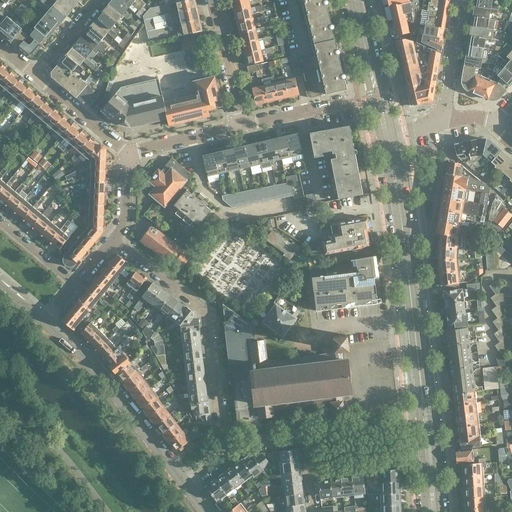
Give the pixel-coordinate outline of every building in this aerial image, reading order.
[(50,9),(46,12),(59,23),(66,16),(53,5),(46,0),(40,0),(40,1),(50,9)] [(46,0),(53,5),(66,16),(71,9),(60,0),(56,0),(55,2),(53,0),(46,0)] [(60,0),(71,9),(78,2),(76,0),(75,0),(60,0)] [(118,0),(112,0),(109,4),(122,15),(124,16),(126,19),(129,15),(125,11),(128,8),(119,0),(118,0)] [(133,0),(118,0),(119,0),(128,8),(131,4),(139,10),(142,7),(134,0),(133,0)] [(170,3),(173,13),(177,12),(197,8),(194,0),(184,0),(183,0),(174,2),(170,3)] [(237,0),(235,0),(231,1),(232,6),(232,7),(232,11),(234,11),(234,12),(251,8),(249,1),(251,0),(253,0),(237,0)] [(325,0),(303,0),(308,20),(308,21),(329,16),(327,6),(328,6),(329,4),(329,2),(327,1),(325,1),(325,0)] [(412,21),(410,13),(413,12),(416,11),(416,10),(420,9),(417,0),(414,0),(412,0),(412,2),(410,2),(410,1),(389,6),(383,8),(387,21),(392,20),(396,35),(410,32),(407,22),(412,21)] [(447,10),(449,0),(422,0),(422,5),(428,6),(447,10)] [(491,0),(475,0),(474,6),(490,9),(497,10),(498,5),(491,4),(491,0)] [(144,20),(166,15),(173,13),(170,3),(164,4),(155,7),(152,8),(149,8),(147,11),(143,16),(144,20)] [(109,4),(103,12),(116,22),(119,18),(121,20),(124,16),(122,15),(109,4)] [(255,11),(263,9),(263,5),(254,7),(251,8),(234,12),(235,16),(234,18),(235,21),(236,22),(237,22),(253,18),(252,12),(255,11)] [(447,10),(428,6),(422,5),(421,10),(420,15),(446,19),(447,10)] [(473,16),(489,19),(490,13),(496,14),(497,10),(490,9),(474,6),(473,16)] [(143,16),(147,11),(142,7),(139,10),(138,12),(143,16)] [(197,8),(177,12),(173,13),(174,18),(178,17),(180,24),(199,20),(197,8)] [(33,13),(40,19),(53,30),(59,23),(46,12),(43,17),(38,13),(35,10),(35,11),(33,13)] [(103,12),(97,19),(116,34),(118,31),(112,26),(116,22),(103,12)] [(34,27),(35,28),(47,38),(53,30),(40,19),(33,13),(30,16),(33,19),(37,23),(34,27)] [(146,32),(169,27),(166,15),(144,20),(146,32)] [(444,28),(446,19),(420,15),(419,20),(419,24),(424,25),(444,28)] [(253,18),(237,22),(238,27),(237,28),(237,31),(239,32),(239,33),(256,29),(254,22),(262,20),(261,16),(253,18)] [(308,21),(309,24),(314,44),(335,39),(333,31),(334,30),(335,28),(333,26),(331,25),(329,16),(308,21)] [(494,20),(489,19),(473,16),(471,26),(487,28),(493,29),(494,20)] [(6,18),(0,24),(0,32),(3,35),(16,21),(13,18),(11,20),(7,17),(6,18)] [(97,19),(91,26),(104,37),(107,33),(109,34),(108,34),(114,39),(118,36),(116,34),(97,19)] [(16,21),(3,35),(10,41),(20,30),(24,25),(17,20),(16,21)] [(199,20),(180,24),(182,30),(177,31),(178,36),(183,35),(202,30),(199,20)] [(129,26),(135,31),(137,28),(131,23),(129,26)] [(444,28),(424,25),(419,24),(418,28),(417,33),(443,38),(444,28)] [(91,26),(85,33),(98,44),(102,48),(105,50),(108,48),(105,45),(105,44),(100,41),(104,37),(91,26)] [(471,26),(469,36),(485,38),(491,39),(493,29),(487,28),(471,26)] [(172,38),(169,27),(146,32),(149,43),(172,38)] [(256,29),(239,33),(240,37),(239,39),(240,42),(241,43),(258,39),(257,32),(260,32),(260,31),(265,31),(264,27),(256,29)] [(30,36),(34,40),(41,46),(47,38),(35,28),(30,34),(30,36)] [(20,30),(10,41),(18,48),(24,41),(27,37),(26,35),(20,30)] [(122,39),(126,43),(132,35),(128,32),(122,39)] [(98,44),(85,33),(79,40),(92,51),(96,55),(99,51),(100,51),(103,53),(105,50),(102,48),(98,44)] [(440,53),(442,38),(417,33),(416,33),(415,42),(430,49),(431,50),(437,52),(437,51),(440,53)] [(469,36),(468,45),(484,48),(487,49),(488,49),(489,45),(484,44),(485,38),(469,36)] [(258,39),(241,43),(242,47),(241,49),(242,52),(244,53),(244,54),(261,50),(265,49),(263,42),(270,41),(269,37),(258,39)] [(122,39),(117,45),(123,49),(126,43),(122,39)] [(335,39),(314,44),(317,56),(320,71),(341,66),(339,56),(340,55),(341,53),(339,51),(337,50),(335,39)] [(397,42),(396,42),(398,52),(399,52),(401,57),(430,50),(430,49),(413,42),(413,41),(404,39),(398,40),(397,41),(397,42)] [(24,41),(18,48),(28,56),(32,56),(41,46),(34,40),(30,44),(28,44),(24,41)] [(79,40),(73,47),(86,58),(93,64),(95,62),(92,59),(96,55),(92,51),(79,40)] [(506,57),(510,60),(511,61),(511,47),(505,43),(504,43),(503,48),(509,53),(506,57)] [(466,55),(482,58),(486,58),(487,49),(484,48),(468,45),(466,55)] [(261,50),(244,54),(245,58),(244,60),(245,63),(246,64),(247,65),(260,62),(264,61),(262,55),(276,51),(275,46),(265,49),(261,50)] [(73,47),(67,55),(78,65),(79,66),(83,62),(91,69),(94,65),(86,58),(73,47)] [(117,49),(112,56),(113,57),(116,59),(120,52),(117,49)] [(427,66),(425,73),(436,75),(440,53),(437,51),(437,52),(431,50),(430,49),(430,50),(427,66)] [(401,57),(404,72),(427,66),(430,50),(401,57)] [(78,65),(67,55),(61,62),(71,71),(73,71),(78,65)] [(466,55),(464,66),(475,67),(480,68),(481,63),(490,64),(490,59),(482,58),(466,55)] [(317,56),(298,61),(306,95),(307,97),(309,98),(311,98),(326,94),(320,71),(317,56)] [(499,57),(496,61),(499,64),(503,68),(504,67),(507,63),(499,57)] [(67,68),(61,62),(52,72),(52,77),(62,85),(71,74),(71,71),(67,68)] [(101,72),(106,77),(111,68),(107,64),(101,72)] [(258,64),(247,67),(248,73),(255,71),(255,72),(256,71),(259,71),(258,64)] [(500,71),(497,75),(501,79),(509,86),(511,82),(511,74),(504,67),(503,68),(499,64),(496,67),(500,71)] [(346,88),(344,81),(346,79),(346,77),(345,75),(343,75),(341,66),(320,71),(326,94),(345,90),(346,88)] [(427,66),(404,72),(403,72),(406,84),(407,84),(407,87),(420,84),(423,83),(424,79),(427,66)] [(475,67),(464,66),(462,79),(462,83),(463,85),(463,86),(465,88),(468,90),(473,92),(480,76),(483,69),(480,68),(475,67)] [(480,76),(473,92),(483,97),(490,80),(493,72),(491,70),(487,79),(480,76)] [(8,73),(0,82),(0,84),(7,91),(16,81),(11,76),(13,74),(13,75),(13,74),(11,73),(11,72),(10,72),(9,71),(8,73)] [(97,74),(91,80),(95,84),(103,74),(99,71),(98,72),(97,74)] [(71,74),(62,85),(69,91),(79,79),(73,74),(71,74)] [(79,79),(69,91),(77,97),(88,84),(91,80),(94,77),(90,74),(84,81),(80,78),(79,79)] [(283,76),(272,79),(277,99),(278,99),(279,100),(282,100),(283,98),(288,97),(284,80),(283,76)] [(163,102),(167,118),(168,125),(209,115),(208,109),(215,108),(213,101),(219,100),(214,77),(194,82),(197,95),(184,98),(182,97),(181,97),(179,98),(179,97),(177,99),(164,102),(163,102)] [(18,78),(16,81),(7,91),(16,99),(25,88),(20,84),(21,82),(22,82),(20,80),(20,79),(19,80),(18,78)] [(121,87),(116,92),(130,104),(162,96),(158,78),(121,87)] [(273,100),(277,99),(272,79),(272,78),(262,80),(263,85),(267,102),(268,103),(272,102),(273,100)] [(292,78),(284,80),(288,97),(290,98),(293,97),(294,95),(299,94),(297,88),(295,78),(292,79),(292,78)] [(413,105),(432,101),(435,81),(424,79),(423,83),(423,84),(420,85),(420,84),(407,87),(408,90),(407,90),(409,99),(411,98),(412,102),(410,102),(411,106),(412,105),(412,106),(413,106),(413,105)] [(490,80),(483,97),(488,99),(488,98),(493,100),(495,100),(496,99),(497,98),(501,95),(509,86),(501,79),(497,83),(490,80)] [(88,84),(77,97),(84,104),(92,94),(95,90),(91,87),(95,84),(91,80),(88,84)] [(263,85),(254,87),(254,88),(252,88),(256,104),(257,104),(258,105),(261,104),(262,103),(267,102),(263,85)] [(27,86),(25,88),(16,99),(10,106),(19,114),(26,106),(25,106),(34,95),(29,91),(30,89),(31,90),(31,89),(29,87),(28,87),(27,86)] [(103,98),(98,104),(103,108),(101,110),(117,124),(119,125),(129,127),(130,127),(167,118),(163,102),(164,102),(162,96),(130,104),(116,92),(109,101),(106,99),(111,88),(107,86),(107,89),(103,98)] [(90,108),(89,107),(100,95),(95,90),(92,94),(84,104),(89,108),(90,108)] [(34,95),(25,106),(26,106),(19,114),(17,116),(22,120),(26,114),(30,118),(34,114),(43,103),(37,98),(39,97),(37,95),(38,94),(37,94),(36,93),(34,95)] [(43,103),(34,114),(28,121),(31,123),(37,116),(43,121),(52,110),(46,106),(48,104),(46,102),(46,101),(46,102),(45,101),(43,103)] [(52,110),(43,121),(51,128),(60,118),(55,113),(56,111),(57,112),(57,111),(55,110),(55,109),(54,109),(53,108),(52,110)] [(60,118),(51,128),(60,136),(69,125),(64,121),(65,119),(66,119),(64,117),(64,116),(63,116),(62,116),(60,118)] [(69,143),(78,133),(73,128),(74,126),(75,126),(73,124),(72,124),(71,123),(69,125),(60,136),(54,144),(63,151),(67,146),(69,143)] [(320,131),(309,133),(314,157),(333,154),(333,158),(331,159),(331,162),(333,162),(334,166),(332,166),(334,178),(336,178),(337,182),(335,182),(336,185),(333,185),(334,188),(336,188),(338,188),(339,192),(337,192),(338,199),(363,194),(355,154),(353,154),(352,150),(354,150),(350,129),(345,126),(325,130),(325,127),(320,128),(320,131)] [(7,128),(3,133),(11,140),(15,136),(7,128)] [(78,133),(69,143),(67,146),(70,149),(72,146),(78,151),(87,140),(81,135),(83,134),(84,134),(81,132),(82,132),(81,131),(80,131),(78,133)] [(291,157),(292,161),(303,159),(297,133),(292,134),(291,132),(286,133),(291,157)] [(281,137),(276,138),(281,160),(291,157),(286,133),(281,134),(281,137)] [(270,137),(265,138),(270,162),(281,160),(276,138),(271,139),(270,137)] [(89,138),(87,140),(78,151),(76,153),(72,158),(75,161),(79,156),(81,154),(87,158),(96,148),(90,143),(92,141),(90,139),(90,138),(89,139),(89,138)] [(265,138),(260,139),(260,142),(255,143),(260,165),(270,162),(265,138)] [(478,139),(471,141),(474,156),(482,154),(483,155),(490,140),(489,140),(486,139),(484,138),(478,139)] [(490,140),(483,155),(486,158),(491,162),(494,157),(501,150),(490,140)] [(455,144),(458,156),(456,158),(458,158),(464,164),(465,164),(478,174),(481,171),(476,167),(479,163),(477,162),(483,155),(482,154),(474,156),(471,141),(464,142),(455,144)] [(249,142),(244,143),(249,167),(260,165),(255,143),(250,144),(249,142)] [(239,147),(234,148),(239,170),(249,167),(244,143),(239,144),(239,147)] [(96,148),(87,158),(91,161),(95,160),(105,159),(106,151),(105,148),(105,147),(103,146),(102,145),(101,145),(99,145),(97,146),(96,148)] [(228,147),(223,148),(228,172),(239,170),(234,148),(229,149),(228,147)] [(218,152),(213,153),(218,174),(228,172),(223,148),(218,149),(218,152)] [(43,155),(35,149),(30,156),(38,162),(43,155)] [(494,157),(491,162),(490,162),(495,166),(494,167),(497,170),(509,157),(501,150),(494,157)] [(208,183),(219,180),(218,174),(213,153),(208,154),(207,152),(201,153),(208,183)] [(38,164),(29,156),(26,159),(35,167),(38,164)] [(44,157),(39,163),(46,169),(51,164),(44,157)] [(511,159),(509,157),(497,170),(501,173),(502,172),(506,176),(511,168),(511,159)] [(151,182),(145,190),(150,194),(149,194),(165,207),(187,181),(186,180),(190,174),(171,158),(160,171),(158,170),(149,181),(151,182)] [(90,170),(105,171),(107,171),(107,170),(108,170),(108,169),(107,169),(107,167),(107,166),(107,167),(105,167),(105,159),(95,160),(91,161),(90,170)] [(447,174),(444,186),(489,193),(490,189),(461,165),(461,164),(449,162),(447,174)] [(56,180),(64,175),(59,169),(52,176),(56,180)] [(90,182),(104,182),(107,182),(107,181),(107,180),(107,177),(106,177),(106,178),(104,178),(105,171),(90,170),(90,176),(86,176),(86,182),(90,182)] [(5,183),(0,189),(0,197),(5,202),(14,191),(9,186),(16,178),(13,175),(5,183)] [(85,193),(89,193),(104,194),(106,194),(106,192),(107,193),(107,192),(106,192),(106,189),(106,190),(104,189),(104,182),(90,182),(86,182),(85,189),(80,189),(80,193),(85,193)] [(290,182),(284,183),(287,197),(293,196),(290,182)] [(14,191),(5,202),(4,203),(5,204),(5,205),(7,207),(8,206),(7,206),(9,205),(14,209),(26,195),(27,194),(21,189),(24,186),(21,183),(18,187),(14,191)] [(284,183),(278,184),(281,199),(287,197),(284,183)] [(278,184),(272,185),(275,200),(281,199),(278,184)] [(272,185),(266,187),(269,201),(275,200),(272,185)] [(496,185),(494,187),(502,195),(506,190),(502,187),(500,189),(496,185)] [(444,186),(442,197),(487,205),(489,193),(444,186)] [(266,187),(260,188),(263,202),(269,201),(266,187)] [(260,188),(254,189),(256,203),(263,202),(260,188)] [(254,189),(248,190),(250,205),(256,203),(254,189)] [(173,205),(185,216),(198,200),(186,190),(173,205)] [(248,190),(240,192),(240,195),(242,194),(244,206),(250,205),(248,190)] [(240,192),(229,194),(229,197),(236,195),(238,207),(244,206),(242,194),(240,195),(240,192)] [(89,205),(103,205),(106,205),(106,204),(106,203),(106,201),(105,201),(103,201),(104,194),(89,193),(89,205)] [(229,194),(221,196),(222,200),(232,208),(238,207),(236,195),(229,197),(229,194)] [(26,195),(14,209),(13,211),(14,212),(14,213),(16,214),(17,214),(18,212),(23,217),(32,206),(27,202),(30,198),(26,195)] [(307,196),(309,206),(317,204),(315,195),(307,196)] [(492,204),(486,230),(488,230),(491,225),(493,221),(502,203),(503,201),(497,195),(492,204)] [(309,206),(307,196),(293,199),(296,212),(303,210),(302,207),(309,206)] [(440,209),(485,217),(487,205),(442,197),(440,209)] [(198,200),(185,216),(198,226),(211,211),(198,200)] [(32,206),(23,217),(22,219),(23,220),(25,222),(26,221),(27,220),(32,224),(41,214),(36,209),(38,205),(35,203),(32,206)] [(502,203),(493,221),(491,225),(499,232),(511,215),(511,214),(503,208),(505,206),(502,203)] [(89,211),(88,216),(103,217),(105,217),(105,216),(106,216),(106,215),(105,215),(106,212),(105,212),(103,212),(103,205),(89,205),(89,211)] [(42,232),(50,221),(46,217),(52,210),(48,207),(41,214),(32,224),(31,226),(32,227),(32,228),(35,230),(35,229),(36,227),(42,232)] [(440,209),(438,221),(474,227),(483,229),(485,217),(440,209)] [(219,218),(214,214),(193,238),(200,243),(209,231),(208,230),(219,218)] [(88,227),(102,228),(105,228),(105,227),(105,226),(105,224),(102,224),(103,217),(88,216),(88,227)] [(79,221),(75,217),(71,221),(76,225),(79,221)] [(224,222),(219,218),(208,230),(209,231),(211,230),(225,227),(224,222)] [(367,219),(367,218),(360,219),(354,220),(354,219),(352,219),(352,220),(338,223),(330,225),(333,240),(324,242),(326,253),(355,248),(355,249),(361,247),(361,246),(369,245),(369,243),(367,235),(368,235),(367,234),(367,231),(370,231),(369,229),(367,219)] [(50,221),(42,232),(40,234),(41,235),(41,236),(41,235),(44,237),(45,235),(50,240),(59,229),(50,221)] [(438,221),(436,233),(441,234),(458,237),(465,238),(466,238),(467,231),(473,232),(474,227),(460,225),(438,221)] [(59,229),(50,240),(49,242),(50,242),(49,243),(50,243),(52,245),(53,244),(54,242),(60,248),(63,245),(66,240),(69,237),(63,232),(67,227),(64,224),(59,229)] [(164,229),(170,234),(173,230),(166,225),(164,229)] [(143,242),(142,243),(147,247),(148,245),(179,269),(190,256),(151,226),(148,230),(147,229),(142,235),(144,236),(141,240),(143,242)] [(88,227),(85,231),(95,240),(102,232),(102,228),(88,227)] [(85,231),(77,240),(88,249),(92,243),(94,245),(96,243),(97,243),(97,242),(97,241),(95,240),(85,231)] [(292,245),(272,232),(267,240),(286,253),(285,255),(290,259),(299,247),(293,243),(292,245)] [(464,249),(465,238),(458,237),(441,234),(440,239),(439,239),(438,245),(439,245),(439,248),(456,249),(458,249),(464,249)] [(192,244),(184,239),(181,243),(188,248),(192,244)] [(77,240),(70,249),(80,258),(85,252),(87,253),(86,254),(87,254),(89,252),(90,251),(88,249),(77,240)] [(495,242),(491,247),(493,271),(499,270),(498,253),(497,244),(495,242)] [(511,256),(497,244),(498,253),(511,264),(511,256)] [(438,259),(438,261),(458,259),(458,249),(456,249),(439,248),(439,253),(437,253),(437,259),(438,259)] [(66,253),(64,255),(64,256),(63,257),(63,258),(63,259),(63,260),(63,261),(63,262),(64,263),(64,264),(65,264),(66,265),(66,266),(67,266),(68,266),(69,266),(70,266),(71,266),(72,266),(73,265),(74,265),(75,264),(77,261),(79,263),(81,261),(82,259),(80,258),(70,249),(69,250),(66,253)] [(511,264),(498,253),(499,270),(506,269),(511,264)] [(108,262),(110,264),(120,273),(129,263),(118,254),(113,261),(111,259),(109,261),(108,261),(108,262)] [(312,277),(313,284),(316,311),(378,303),(375,278),(379,277),(375,256),(351,260),(352,267),(351,272),(312,277)] [(458,259),(438,261),(439,266),(438,266),(439,272),(440,272),(440,273),(459,271),(458,259)] [(100,271),(102,273),(113,282),(120,273),(110,264),(105,270),(103,268),(104,268),(103,268),(101,270),(100,271)] [(134,267),(126,278),(129,280),(134,274),(135,272),(137,270),(134,267)] [(459,271),(440,273),(440,278),(439,278),(440,284),(441,284),(441,285),(451,284),(459,283),(461,282),(459,271)] [(134,274),(129,280),(126,283),(132,288),(130,292),(134,294),(136,290),(146,278),(147,278),(147,277),(146,277),(146,276),(145,276),(143,274),(143,275),(142,277),(135,272),(134,274)] [(94,282),(105,292),(113,282),(102,273),(97,279),(96,277),(94,279),(93,279),(93,281),(94,282)] [(85,290),(87,291),(98,300),(105,292),(94,282),(90,288),(88,286),(86,288),(85,288),(86,288),(85,290)] [(493,282),(489,286),(495,294),(500,294),(498,282),(493,282)] [(141,297),(142,297),(150,304),(162,289),(161,289),(161,288),(157,285),(157,286),(153,283),(149,288),(148,288),(141,297)] [(162,289),(150,304),(148,307),(152,310),(155,307),(158,310),(170,295),(169,295),(169,294),(166,291),(165,292),(162,289)] [(464,301),(463,289),(444,291),(444,293),(443,294),(443,298),(445,299),(445,304),(448,303),(464,301)] [(77,298),(79,300),(90,309),(98,300),(87,291),(82,297),(81,295),(80,295),(79,297),(78,297),(77,298)] [(504,294),(500,294),(495,294),(490,298),(496,306),(501,306),(505,305),(504,294)] [(167,316),(178,302),(177,301),(178,300),(174,297),(173,298),(170,295),(158,310),(156,312),(161,316),(163,313),(167,316)] [(279,295),(273,302),(275,304),(262,322),(282,336),(295,318),(294,317),(299,310),(279,295)] [(71,306),(68,309),(67,310),(67,311),(65,313),(66,313),(68,314),(63,320),(73,329),(75,327),(89,311),(90,312),(91,310),(90,309),(79,300),(75,306),(73,304),(73,303),(71,306),(71,305),(70,306),(71,306)] [(144,304),(139,301),(137,305),(136,306),(140,310),(144,304)] [(466,313),(464,301),(448,303),(445,304),(445,305),(444,306),(444,310),(446,311),(447,315),(466,313)] [(178,302),(167,316),(174,322),(174,321),(175,322),(187,307),(182,304),(182,305),(178,302)] [(251,324),(222,304),(226,331),(248,328),(251,324)] [(501,306),(496,306),(491,310),(497,318),(502,318),(501,306)] [(187,307),(175,322),(180,326),(198,316),(187,307)] [(470,313),(466,313),(447,315),(447,317),(446,318),(446,321),(448,322),(448,328),(467,325),(467,320),(471,320),(470,313)] [(199,330),(198,316),(180,326),(181,332),(199,330)] [(144,329),(146,326),(149,322),(144,318),(139,325),(144,329)] [(503,330),(502,318),(497,318),(492,322),(498,330),(503,330)] [(83,330),(82,332),(87,337),(86,339),(85,338),(85,339),(87,341),(86,341),(87,342),(87,341),(88,342),(90,340),(100,331),(91,322),(89,324),(88,325),(87,326),(86,327),(83,330)] [(254,335),(252,326),(252,325),(251,324),(248,328),(226,331),(230,370),(238,432),(262,429),(261,423),(281,420),(279,408),(272,409),(273,415),(259,417),(258,404),(256,404),(255,397),(251,396),(248,395),(246,392),(245,389),(245,385),(247,382),(249,380),(253,378),(252,371),(254,371),(250,343),(251,342),(250,336),(254,335)] [(155,332),(146,326),(144,329),(142,331),(148,340),(150,337),(155,332)] [(448,342),(448,343),(469,340),(476,340),(476,336),(469,337),(467,328),(447,330),(447,336),(446,336),(447,342),(448,342)] [(156,330),(155,332),(150,337),(153,339),(159,334),(156,330)] [(200,335),(199,330),(181,332),(180,332),(181,343),(200,341),(199,335),(200,335)] [(504,342),(503,330),(498,330),(493,334),(499,342),(504,342)] [(100,331),(90,340),(95,345),(94,347),(93,347),(95,349),(95,350),(96,350),(97,350),(98,349),(108,339),(100,331)] [(272,409),(279,408),(331,402),(332,414),(343,412),(341,393),(350,392),(349,380),(348,380),(348,379),(347,379),(347,378),(346,374),(347,374),(347,373),(347,372),(348,372),(346,359),(342,360),(340,349),(348,348),(346,335),(333,336),(334,347),(324,349),(325,354),(266,362),(263,341),(251,342),(250,343),(254,371),(252,371),(253,378),(249,380),(247,382),(245,385),(245,389),(246,392),(248,395),(251,396),(255,397),(256,404),(258,404),(259,417),(273,415),(272,409)] [(106,357),(111,363),(111,364),(110,365),(116,374),(116,373),(117,374),(131,363),(130,362),(124,354),(120,350),(122,348),(130,342),(127,338),(118,347),(116,348),(106,357)] [(108,339),(98,349),(103,354),(102,355),(101,355),(103,357),(103,358),(104,359),(106,357),(116,348),(108,339)] [(469,340),(448,343),(449,345),(447,345),(448,352),(449,351),(451,361),(449,361),(450,367),(451,367),(451,368),(472,366),(479,365),(479,361),(472,362),(469,344),(476,343),(476,340),(469,340)] [(200,341),(181,343),(183,353),(201,351),(200,346),(201,346),(201,341),(200,341)] [(505,354),(504,342),(499,342),(494,346),(500,354),(505,354)] [(142,353),(149,348),(146,344),(139,350),(142,353)] [(165,345),(164,345),(156,346),(155,346),(156,354),(166,353),(165,345)] [(201,351),(183,353),(184,362),(202,360),(202,356),(203,356),(202,351),(201,351)] [(131,363),(117,374),(123,382),(137,371),(140,369),(136,364),(144,358),(140,354),(133,360),(130,362),(131,363)] [(166,354),(156,356),(162,365),(167,365),(166,354)] [(506,366),(505,354),(500,354),(495,358),(498,366),(506,366)] [(184,362),(185,373),(203,371),(203,370),(204,370),(204,365),(203,365),(202,360),(184,362)] [(472,366),(451,368),(452,370),(451,370),(451,377),(452,376),(454,385),(452,386),(453,392),(454,392),(455,394),(457,393),(475,391),(482,390),(482,386),(475,387),(473,369),(479,368),(479,365),(472,366)] [(498,388),(496,367),(482,368),(484,390),(498,388)] [(137,371),(123,382),(129,390),(144,379),(137,371)] [(203,371),(185,373),(174,374),(175,380),(186,378),(186,384),(205,381),(206,380),(205,376),(204,376),(203,371)] [(144,379),(129,390),(136,399),(150,388),(144,379)] [(186,384),(187,393),(188,394),(206,392),(206,391),(207,391),(206,386),(205,386),(205,381),(186,384)] [(172,385),(178,395),(180,394),(179,384),(172,385)] [(150,388),(136,399),(142,407),(156,396),(150,388)] [(455,394),(454,394),(455,395),(453,396),(454,399),(455,400),(456,404),(476,402),(475,391),(457,393),(455,394)] [(206,392),(188,394),(187,393),(180,394),(178,395),(180,399),(184,399),(184,398),(188,398),(189,404),(190,404),(190,403),(208,401),(207,396),(207,397),(206,392)] [(156,396),(142,407),(149,416),(163,405),(156,396)] [(508,399),(502,400),(504,408),(510,407),(508,399)] [(190,403),(190,404),(191,410),(193,410),(193,416),(195,415),(196,422),(200,422),(201,423),(210,422),(208,401),(190,403)] [(476,402),(456,404),(456,406),(455,407),(455,410),(457,411),(457,416),(478,413),(476,402)] [(163,405),(149,416),(155,425),(170,414),(165,408),(167,406),(165,403),(163,405)] [(478,413),(457,416),(456,418),(456,421),(458,422),(459,426),(479,424),(478,413)] [(170,414),(155,425),(162,433),(176,422),(170,414)] [(176,422),(162,433),(168,442),(183,431),(176,422)] [(479,424),(459,426),(459,427),(457,428),(458,432),(459,432),(460,437),(478,435),(480,434),(479,424)] [(183,431),(168,442),(175,451),(176,451),(178,453),(183,449),(182,447),(190,440),(185,434),(188,432),(186,429),(183,431)] [(478,435),(460,437),(460,438),(459,439),(459,442),(460,443),(461,448),(469,447),(469,448),(480,446),(482,446),(480,434),(478,435)] [(497,450),(499,462),(506,462),(505,455),(507,455),(506,454),(506,450),(505,447),(499,448),(497,450)] [(297,449),(278,452),(279,462),(280,462),(299,461),(298,456),(299,454),(299,452),(298,451),(297,449)] [(468,450),(455,451),(455,453),(454,454),(454,457),(456,458),(456,464),(467,463),(467,465),(473,464),(472,449),(468,449),(468,450)] [(264,456),(262,454),(255,459),(257,461),(263,469),(264,468),(270,464),(266,460),(264,456)] [(257,461),(255,459),(253,456),(249,458),(247,455),(242,460),(248,468),(247,469),(252,476),(254,478),(259,474),(262,477),(266,474),(264,470),(263,469),(257,461)] [(233,466),(244,482),(252,476),(247,469),(248,468),(242,460),(238,463),(236,463),(234,464),(233,466)] [(299,461),(280,462),(279,462),(280,473),(282,473),(300,471),(299,467),(300,465),(300,463),(299,461)] [(486,463),(466,465),(462,465),(463,470),(461,471),(462,474),(463,476),(483,475),(483,468),(486,468),(486,463)] [(224,473),(223,474),(236,488),(244,482),(233,466),(229,469),(227,470),(225,471),(224,473)] [(399,469),(379,472),(379,474),(380,474),(380,482),(400,481),(399,476),(400,475),(400,472),(399,471),(399,469)] [(300,471),(282,473),(280,473),(282,485),(283,485),(301,482),(302,480),(302,477),(300,475),(300,471)] [(219,477),(215,480),(226,494),(227,495),(236,488),(223,474),(222,474),(220,475),(219,477)] [(352,476),(351,476),(353,495),(365,494),(363,477),(362,475),(358,475),(356,474),(354,475),(352,476)] [(483,475),(463,476),(463,480),(462,482),(462,485),(464,486),(464,487),(484,486),(483,475)] [(333,478),(329,478),(332,498),(343,496),(340,477),(337,476),(335,477),(333,478)] [(342,476),(340,477),(343,496),(353,495),(351,476),(347,476),(345,476),(342,476)] [(322,479),(318,480),(320,499),(322,499),(323,501),(332,500),(332,498),(329,478),(329,479),(326,478),(324,478),(322,479)] [(226,494),(215,480),(214,480),(212,481),(211,482),(210,484),(206,486),(206,487),(204,489),(210,496),(212,494),(219,503),(221,502),(222,501),(221,499),(227,495),(226,494)] [(400,481),(380,482),(381,493),(400,492),(400,488),(401,487),(401,484),(400,482),(400,481)] [(301,482),(283,485),(282,485),(283,495),(284,496),(284,495),(303,493),(303,491),(303,488),(302,486),(301,482)] [(268,495),(267,486),(262,487),(258,489),(259,491),(261,496),(268,495)] [(484,486),(464,487),(464,492),(463,493),(463,496),(465,497),(465,498),(485,497),(484,486)] [(400,492),(381,493),(381,504),(400,504),(400,500),(401,498),(401,495),(400,493),(400,492)] [(284,495),(284,496),(286,506),(304,504),(304,503),(305,501),(305,499),(303,497),(303,493),(284,495)] [(485,498),(465,498),(465,503),(464,504),(464,507),(465,508),(465,509),(485,508),(485,498)] [(265,511),(268,510),(263,501),(257,505),(262,511),(265,511)] [(239,503),(229,511),(227,511),(247,511),(240,503),(239,504),(239,503)]
